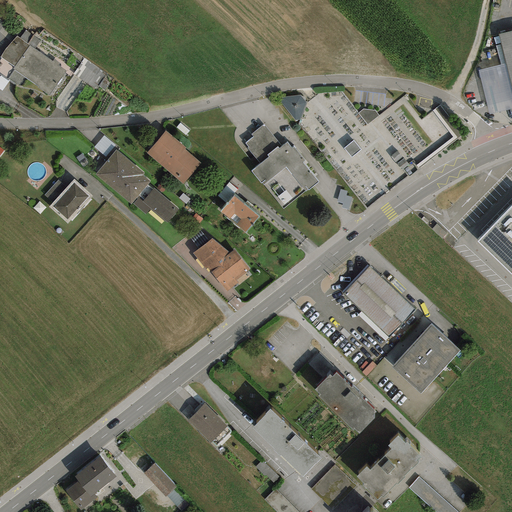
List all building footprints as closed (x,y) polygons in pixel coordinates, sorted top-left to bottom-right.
[(18,33),(0,18),(0,59),(1,58),(0,57),(16,36),(18,33)] [(25,30),(19,38),(34,49),(40,41),(25,30)] [(506,65),(478,72),(489,118),(511,112),(511,32),(499,36),(506,65)] [(19,38),(16,36),(0,57),(1,58),(0,59),(0,74),(21,88),(27,80),(48,96),(65,71),(58,65),(60,64),(54,59),(52,61),(34,49),(19,38)] [(107,74),(84,58),(73,74),(96,91),(107,74)] [(280,101),(296,121),(300,121),(305,104),(302,98),(301,95),(281,98),(280,101)] [(364,109),(357,114),(367,126),(379,116),(375,110),(364,109)] [(260,164),(251,171),(261,183),(283,209),(304,191),(305,192),(307,190),(308,190),(318,182),(302,162),(304,160),(293,147),(291,148),(286,142),(281,146),(264,124),(251,135),(253,137),(245,143),(248,147),(247,148),(260,164)] [(165,131),(146,153),(183,184),(201,163),(184,149),(185,148),(165,131)] [(104,134),(94,145),(105,155),(115,143),(104,134)] [(360,151),(353,142),(344,149),(351,158),(360,151)] [(115,150),(95,174),(112,189),(133,164),(115,150)] [(402,157),(397,152),(392,156),(397,162),(402,157)] [(143,173),(133,164),(112,189),(131,204),(150,182),(142,175),(143,173)] [(52,203),(66,187),(58,179),(44,195),(52,203)] [(92,196),(73,179),(66,187),(52,203),(48,207),(67,224),(92,196)] [(178,209),(153,188),(142,201),(138,198),(133,204),(145,214),(150,208),(167,223),(178,209)] [(259,217),(234,195),(220,212),(245,233),(259,217)] [(511,275),(511,205),(477,241),(511,275)] [(211,239),(192,253),(206,269),(207,267),(226,292),(239,283),(236,280),(249,270),(234,250),(229,253),(211,239)] [(414,309),(368,267),(343,294),(388,337),(414,309)] [(460,351),(431,325),(391,367),(421,393),(460,351)] [(329,374),(314,390),(319,394),(317,396),(353,431),(354,430),(359,435),(375,419),(372,416),(375,412),(359,396),(360,395),(352,387),(351,388),(336,373),(332,377),(329,374)] [(204,403),(188,420),(210,442),(226,426),(204,403)] [(265,415),(252,428),(275,450),(274,451),(279,456),(280,455),(302,477),(316,463),(316,464),(321,459),(269,409),(264,414),(265,415)] [(366,489),(377,499),(381,496),(382,497),(396,483),(397,484),(404,477),(403,476),(417,462),(416,461),(420,457),(409,446),(410,446),(406,442),(405,443),(397,436),(387,446),(391,449),(369,470),(366,467),(356,476),(364,484),(362,486),(365,490),(366,489)] [(116,477),(100,456),(74,477),(77,481),(65,491),(81,510),(97,498),(94,494),(116,477)] [(175,482),(153,459),(143,469),(164,492),(172,485),(173,483),(175,482)] [(278,477),(262,461),(255,467),(272,484),(278,477)] [(356,483),(335,463),(312,487),(333,507),(356,483)] [(458,511),(418,477),(409,488),(435,511),(458,511)] [(172,485),(164,492),(176,505),(184,498),(172,485)] [(300,511),(276,487),(266,497),(280,511),(300,511)]
